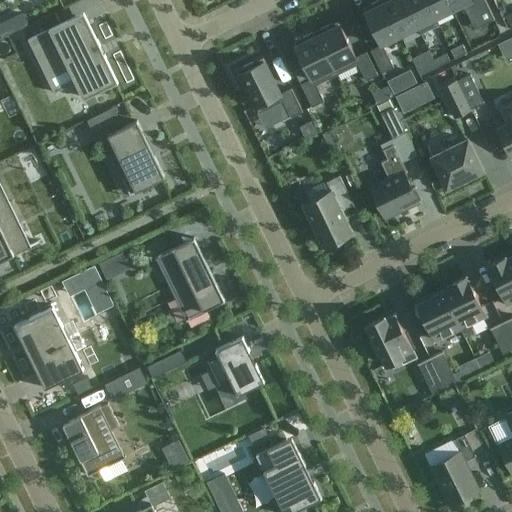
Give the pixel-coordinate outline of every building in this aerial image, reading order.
[(400,34),(383,0),(377,0),(363,7),(381,44),(370,49),(381,72),(393,66),(382,43),(400,34)] [(418,26),(404,0),(383,0),(400,34),(417,26),(418,26)] [(435,17),(426,0),(404,0),(418,26),(417,26),(420,33),(439,24),(435,17)] [(452,9),(447,0),(426,0),(435,17),(452,9)] [(447,0),(452,9),(463,4),(475,28),(494,18),(485,0),(447,0)] [(23,12),(6,20),(12,32),(28,24),(23,12)] [(49,28),(28,38),(34,50),(36,48),(42,60),(40,61),(47,75),(67,65),(83,98),(118,81),(104,53),(100,55),(96,47),(97,47),(80,13),(49,28)] [(356,56),(338,19),(315,30),(337,74),(358,63),(365,80),(378,74),(366,51),(356,56)] [(312,106),(324,100),(316,84),(337,74),(315,30),(293,41),(305,65),(294,70),(300,83),(312,106)] [(505,30),(489,36),(495,49),(510,42),(505,30)] [(450,49),(455,58),(466,52),(462,43),(450,49)] [(446,52),(433,58),(437,66),(450,60),(446,52)] [(262,56),(237,69),(246,89),(247,88),(258,112),(265,126),(289,114),(290,116),(302,110),(291,87),(280,93),(262,56)] [(470,73),(457,79),(471,108),(484,102),(470,73)] [(471,108),(457,79),(440,87),(454,116),(471,108)] [(389,98),(377,104),(381,112),(393,106),(389,98)] [(509,123),(498,128),(511,155),(511,154),(511,103),(502,108),(509,123)] [(381,112),(393,137),(405,131),(393,106),(381,112)] [(122,178),(130,193),(165,176),(154,155),(151,148),(137,119),(108,134),(128,175),(122,178)] [(312,120),(299,126),(304,138),(317,132),(312,120)] [(483,169),(467,138),(432,155),(447,186),(483,169)] [(407,171),(393,143),(382,148),(387,158),(380,161),(388,177),(371,186),(374,191),(373,191),(386,216),(408,206),(406,203),(420,196),(415,185),(411,187),(404,173),(407,171)] [(323,247),(352,233),(342,211),(354,205),(339,174),(326,181),(331,190),(303,204),(323,247)] [(0,209),(0,259),(30,246),(29,244),(10,205),(0,209)] [(224,299),(200,248),(194,236),(157,254),(183,309),(199,301),(203,310),(224,299)] [(511,301),(511,256),(506,259),(505,256),(488,264),(507,304),(511,301)] [(110,260),(100,265),(107,278),(116,274),(110,260)] [(87,287),(101,281),(94,264),(80,270),(87,287)] [(450,286),(442,290),(460,327),(464,336),(474,331),(469,322),(485,315),(466,275),(449,283),(450,286)] [(460,327),(442,290),(434,294),(432,292),(415,300),(435,339),(460,327)] [(83,368),(53,305),(14,324),(45,387),(83,368)] [(374,338),(368,340),(375,355),(381,352),(386,363),(401,356),(403,361),(415,356),(394,314),(385,318),(384,315),(367,324),(374,338)] [(511,316),(502,321),(511,340),(511,316)] [(511,348),(511,340),(502,321),(490,327),(503,353),(511,348)] [(230,378),(237,394),(264,380),(242,335),(215,348),(218,354),(207,359),(219,384),(230,378)] [(132,346),(120,352),(128,368),(140,362),(132,346)] [(180,350),(158,360),(163,371),(185,361),(180,350)] [(442,350),(430,356),(445,388),(457,382),(442,350)] [(445,388),(430,356),(417,362),(433,394),(445,388)] [(130,372),(105,384),(113,399),(137,386),(130,372)] [(100,378),(78,387),(82,396),(104,388),(100,378)] [(68,421),(63,423),(69,436),(88,474),(121,458),(109,432),(112,430),(116,428),(104,403),(100,405),(68,421)] [(511,411),(505,414),(511,427),(511,437),(499,444),(511,470),(511,411)] [(263,427),(248,434),(253,445),(268,437),(263,427)] [(459,451),(430,465),(450,504),(458,500),(459,502),(472,496),(470,493),(479,489),(464,460),(475,455),(486,450),(476,428),(465,433),(453,439),(459,451)] [(305,464),(299,452),(291,436),(255,454),(284,511),(290,511),(321,497),(313,481),(311,482),(303,466),(305,464)] [(173,454),(166,458),(171,469),(188,460),(178,440),(168,445),(173,454)] [(156,511),(152,503),(133,511),(156,511)]
